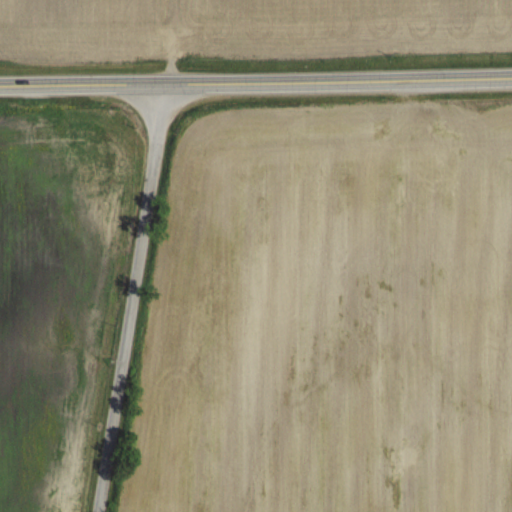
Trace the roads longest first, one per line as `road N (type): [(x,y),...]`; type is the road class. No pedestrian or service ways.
road 1 (primary): [(511,74),(0,84)]
road 2 (residential): [(99,511),(161,81)]
